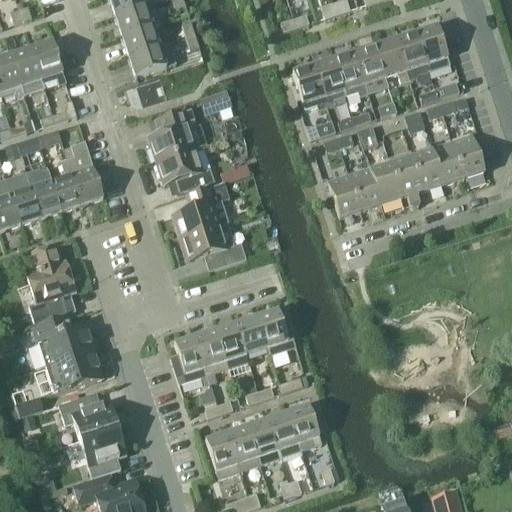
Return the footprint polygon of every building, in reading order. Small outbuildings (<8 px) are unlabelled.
[(153,6),(150,7),(147,0),(108,0),(115,20),(153,7),(153,6)] [(185,11),(182,0),(175,0),(172,1),(176,14),(185,11)] [(366,10),(378,6),(375,0),(367,0),(363,1),(366,10)] [(346,4),(333,7),(337,19),(349,15),(346,4)] [(160,28),(153,7),(115,20),(122,41),(160,28)] [(324,23),(337,19),(333,7),(321,11),(324,23)] [(28,11),(19,14),(24,27),(32,24),(28,11)] [(14,30),(24,27),(19,14),(10,17),(14,30)] [(305,20),(293,24),(296,32),(308,28),(305,20)] [(283,36),(296,32),(293,24),(280,27),(283,36)] [(182,29),(186,43),(195,40),(191,26),(182,29)] [(153,31),(160,28),(122,41),(128,62),(159,51),(153,31)] [(432,31),(432,32),(416,37),(429,77),(450,70),(437,29),(432,31)] [(399,41),(395,42),(409,86),(417,83),(417,81),(429,77),(416,37),(399,43),(399,41)] [(199,52),(195,40),(186,43),(190,55),(199,52)] [(400,89),(409,86),(395,42),(391,44),(391,45),(375,50),(385,83),(397,79),(400,89)] [(66,88),(53,46),(32,53),(43,88),(57,84),(59,91),(66,88)] [(389,93),(385,83),(375,50),(358,56),(358,54),(354,55),(368,99),(376,96),(389,93)] [(166,72),(159,51),(128,62),(135,82),(166,72)] [(32,53),(11,60),(23,95),(24,99),(44,93),(42,89),(43,88),(32,53)] [(350,58),(334,64),(346,101),(357,97),(359,102),(368,99),(354,55),(350,57),(350,58)] [(11,60),(0,63),(0,95),(2,102),(14,98),(16,102),(24,99),(11,60)] [(346,101),(344,96),(334,64),(317,69),(317,67),(313,69),(326,112),(335,110),(334,105),(346,101)] [(316,110),(318,115),(326,112),(313,69),(308,70),(309,72),(292,77),(304,114),(316,110)] [(455,87),(434,94),(437,104),(458,97),(455,87)] [(418,100),(421,109),(437,104),(434,94),(418,100)] [(230,110),(225,96),(208,102),(199,104),(204,118),(212,115),(230,110)] [(63,117),(53,120),(56,129),(68,125),(77,122),(72,105),(66,107),(66,116),(63,117)] [(442,120),(455,116),(452,106),(439,110),(442,120)] [(393,107),(377,112),(380,122),(396,117),(393,107)] [(439,110),(426,114),(429,124),(442,120),(439,110)] [(148,143),(156,166),(194,154),(187,131),(195,128),(190,114),(156,126),(160,139),(148,143)] [(367,117),(352,122),(355,130),(370,126),(367,117)] [(409,138),(424,134),(419,117),(404,121),(409,138)] [(43,133),(56,129),(53,120),(40,124),(43,133)] [(352,122),(337,127),(340,135),(355,130),(352,122)] [(331,125),(315,131),(319,142),(334,137),(331,125)] [(24,129),(12,133),(15,142),(27,138),(24,129)] [(362,153),(377,149),(372,132),(357,136),(362,153)] [(0,139),(2,146),(15,142),(12,133),(0,136),(0,139)] [(44,152),(61,146),(58,135),(41,140),(44,152)] [(351,144),(349,139),(336,143),(338,148),(339,153),(352,149),(351,144)] [(484,178),(472,140),(451,147),(463,185),(484,178)] [(20,159),(41,153),(37,141),(17,148),(20,159)] [(323,147),(325,152),(326,157),(339,153),(338,148),(336,143),(323,147)] [(74,163),(68,165),(82,210),(103,203),(85,147),(71,151),(74,163)] [(432,155),(431,155),(443,192),(463,185),(451,147),(431,153),(432,155)] [(17,148),(5,152),(9,163),(20,159),(17,148)] [(202,177),(194,154),(156,166),(163,190),(175,186),(179,199),(214,187),(210,174),(202,177)] [(443,192),(431,155),(410,161),(422,198),(443,192)] [(410,161),(390,168),(401,205),(407,203),(409,212),(413,213),(418,212),(420,208),(417,200),(422,198),(410,161)] [(243,164),(231,168),(236,180),(247,176),(243,164)] [(61,216),(82,210),(68,165),(60,167),(65,181),(51,185),(61,216)] [(401,205),(390,168),(369,175),(381,211),(401,205)] [(33,176),(26,178),(41,223),(61,216),(51,185),(48,174),(33,176)] [(368,174),(348,180),(360,218),(381,211),(369,175),(368,175),(368,174)] [(20,230),(41,223),(26,178),(5,184),(20,230)] [(339,225),(360,218),(348,180),(327,187),(339,225)] [(5,184),(0,186),(0,236),(20,230),(5,184)] [(189,215),(173,221),(180,243),(218,231),(211,209),(228,204),(223,187),(193,197),(185,200),(189,215)] [(227,228),(218,231),(180,243),(188,266),(204,261),(209,276),(245,265),(240,248),(234,250),(227,228)] [(35,277),(27,279),(36,308),(28,310),(34,330),(68,319),(62,300),(74,297),(64,267),(61,268),(55,251),(29,260),(35,277)] [(290,353),(278,315),(257,322),(269,360),(290,353)] [(257,322),(236,329),(246,359),(267,353),(269,360),(257,322)] [(69,323),(32,335),(37,350),(44,373),(94,357),(92,354),(95,351),(93,345),(89,342),(85,331),(73,335),(69,323)] [(246,359),(236,329),(216,335),(228,374),(249,367),(246,359)] [(216,335),(195,342),(209,388),(216,386),(214,378),(228,374),(216,335)] [(201,382),(203,390),(209,388),(195,342),(174,348),(177,360),(170,362),(178,389),(186,387),(201,382)] [(95,361),(94,357),(44,373),(53,400),(62,397),(102,384),(98,372),(100,368),(98,362),(95,361)] [(278,389),(281,398),(307,390),(305,381),(299,383),(278,389)] [(259,406),(273,401),(270,392),(257,397),(259,406)] [(257,397),(245,400),(248,409),(259,406),(257,397)] [(75,428),(80,444),(116,433),(108,406),(101,409),(100,408),(99,408),(96,398),(58,410),(65,431),(75,428)] [(15,409),(19,423),(21,422),(31,419),(42,415),(38,402),(15,409)] [(219,419),(232,415),(229,406),(216,410),(219,419)] [(216,410),(204,414),(207,423),(219,419),(216,410)] [(321,449),(308,410),(288,417),(301,456),(321,449)] [(288,417),(267,424),(280,463),(282,468),(302,460),(301,456),(288,417)] [(25,436),(36,433),(31,419),(21,422),(23,429),(25,436)] [(259,470),(272,465),(280,463),(267,424),(246,431),(259,470)] [(511,434),(510,427),(492,432),(495,442),(511,437),(511,434)] [(246,431),(225,438),(238,477),(259,470),(246,431)] [(125,460),(116,433),(80,444),(91,483),(121,474),(117,463),(125,460)] [(218,484),(238,477),(225,438),(205,445),(218,484)] [(325,490),(334,487),(329,473),(321,476),(325,490)] [(98,511),(142,511),(135,486),(114,493),(110,481),(73,492),(79,511),(96,505),(98,511)] [(296,484),(288,487),(292,500),(301,498),(296,484)] [(284,503),(292,500),(288,487),(279,490),(284,503)] [(459,511),(455,495),(431,502),(433,511),(459,511)] [(250,511),(257,511),(260,511),(256,498),(247,501),(250,511)] [(227,511),(250,511),(247,501),(226,508),(227,511)] [(404,511),(402,503),(380,510),(380,511),(404,511)]
